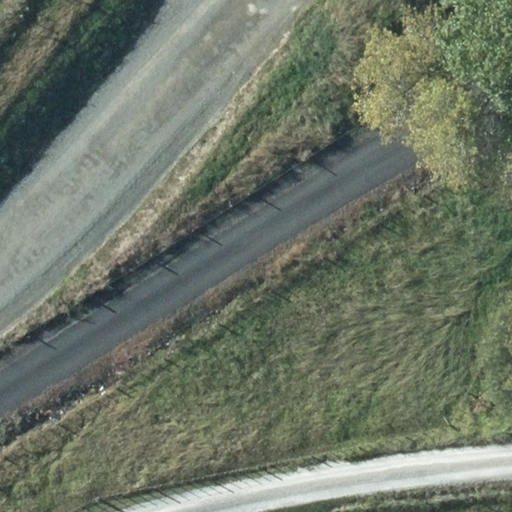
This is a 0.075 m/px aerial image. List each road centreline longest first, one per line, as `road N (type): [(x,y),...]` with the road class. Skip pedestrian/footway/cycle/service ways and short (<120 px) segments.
road 1 (unknown): [(511,315),(313,340),(87,387),(0,421)]
road 2 (unknown): [(419,0),(159,133),(0,241)]
